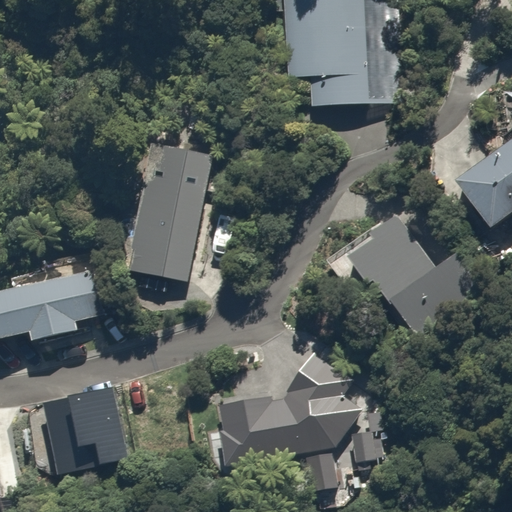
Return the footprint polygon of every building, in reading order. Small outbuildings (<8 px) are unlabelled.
[(371,100),(370,0),(281,0),(282,73),(302,73),(302,100),(371,100)] [(484,226),(511,203),(511,120),(444,175),(484,226)] [(121,269),(138,272),(134,293),(157,297),(161,279),(185,284),(210,149),(146,137),(121,269)] [(471,298),(387,206),(338,251),(422,342),(471,298)] [(105,312),(95,263),(77,267),(73,250),(8,263),(11,283),(0,284),(0,332),(25,327),(27,338),(76,328),(74,318),(105,312)]
